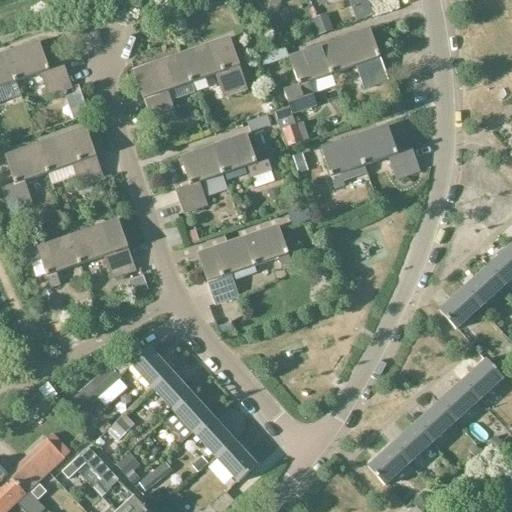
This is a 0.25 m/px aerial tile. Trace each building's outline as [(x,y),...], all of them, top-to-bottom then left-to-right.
[(349,0),(357,23),(375,17),(369,0),(349,0)] [(333,29),(329,17),(315,22),(319,34),(333,29)] [(334,75),(357,67),(361,78),(384,70),(371,31),(325,47),(334,75)] [(230,40),(183,56),(192,85),(217,77),(225,99),(249,91),(230,40)] [(41,75),(44,84),(68,76),(64,65),(49,70),(40,44),(8,55),(17,83),(41,75)] [(312,83),(334,75),(325,47),(290,59),(299,86),(284,92),(292,116),(319,107),(312,83)] [(0,88),(17,83),(8,55),(0,57),(0,88)] [(135,73),(149,111),(172,103),(168,93),(192,85),(183,56),(135,73)] [(265,67),(273,65),(270,56),(262,58),(265,67)] [(388,81),(384,70),(361,78),(364,89),(388,81)] [(72,88),(68,76),(44,84),(48,96),(72,88)] [(82,101),(79,93),(66,98),(68,106),(82,101)] [(176,115),(172,103),(149,111),(153,123),(176,115)] [(269,117),(247,125),(250,134),(272,127),(269,117)] [(299,127),(285,132),(290,149),(305,144),(299,127)] [(389,158),(392,169),(416,161),(412,149),(398,154),(388,127),(355,139),(365,167),(389,158)] [(77,178),(77,177),(100,168),(87,130),(39,146),(49,175),(53,186),(77,178)] [(248,136),(214,148),(224,176),(248,168),(251,178),(261,175),(248,136)] [(364,167),(365,167),(355,139),(322,150),(335,189),(344,186),(343,182),(367,174),(364,167)] [(33,205),(25,183),(49,175),(39,146),(6,157),(15,185),(0,190),(9,213),(33,205)] [(176,191),(180,202),(204,194),(200,184),(224,176),(214,148),(181,159),(191,186),(176,191)] [(303,156),(295,159),(300,175),(309,172),(303,156)] [(420,172),(416,161),(392,169),(396,180),(420,172)] [(81,188),(104,180),(100,168),(77,177),(77,178),(81,188)] [(208,206),(204,194),(180,202),(184,214),(208,206)] [(293,228),(304,224),(300,208),(288,212),(293,228)] [(105,258),(109,269),(132,260),(119,222),(71,238),(81,266),(105,258)] [(239,297),(234,282),(256,274),(254,268),(280,259),(283,269),(292,266),(279,227),(198,256),(215,305),(239,297)] [(190,246),(199,243),(196,231),(186,234),(190,246)] [(61,285),(57,274),(81,266),(71,238),(38,249),(52,288),(61,285)] [(31,263),(41,259),(32,240),(23,244),(31,263)] [(511,248),(488,269),(504,287),(511,279),(511,248)] [(136,273),(132,260),(109,269),(113,281),(136,273)] [(488,269),(465,290),(481,308),(504,287),(488,269)] [(457,329),(481,308),(465,290),(441,312),(457,329)] [(471,331),(465,336),(472,344),(478,338),(471,331)] [(149,349),(131,366),(153,389),(170,373),(149,349)] [(464,383),(480,400),(503,379),(487,361),(464,383)] [(118,378),(110,368),(81,393),(92,405),(120,380),(118,378)] [(192,396),(170,373),(153,389),(174,412),(192,396)] [(464,383),(440,404),(456,421),(480,400),(464,383)] [(97,410),(92,405),(81,393),(66,406),(82,423),(97,410)] [(213,419),(192,396),(174,412),(195,435),(213,419)] [(417,425),(433,442),(456,421),(440,404),(417,425)] [(234,443),(213,419),(195,435),(217,459),(234,443)] [(130,430),(121,421),(108,434),(117,443),(130,430)] [(410,463),(433,442),(417,425),(394,446),(410,463)] [(52,437),(48,441),(65,459),(69,455),(52,437)] [(501,445),(496,439),(486,447),(492,453),(501,445)] [(105,444),(100,440),(96,445),(100,449),(105,444)] [(7,479),(24,498),(65,459),(48,441),(7,479)] [(238,482),(256,466),(234,443),(217,459),(238,482)] [(394,446),(370,467),(386,485),(410,463),(394,446)] [(88,449),(79,457),(86,464),(101,480),(110,472),(88,449)] [(139,470),(129,457),(118,467),(133,486),(139,482),(133,474),(139,470)] [(76,473),(85,465),(78,458),(69,466),(76,473)] [(207,466),(201,458),(191,467),(197,474),(207,466)] [(76,473),(69,466),(61,474),(68,481),(76,473)] [(169,474),(163,466),(140,484),(146,492),(169,474)] [(110,472),(101,480),(109,489),(118,481),(110,472)] [(0,485),(0,511),(8,511),(24,498),(7,479),(0,485)] [(442,488),(437,482),(426,491),(432,497),(442,488)] [(39,485),(30,493),(37,501),(45,492),(39,485)] [(226,511),(235,503),(227,494),(211,509),(213,511),(226,511)] [(185,505),(177,496),(170,502),(178,511),(185,505)] [(142,511),(131,500),(117,511),(142,511)]
